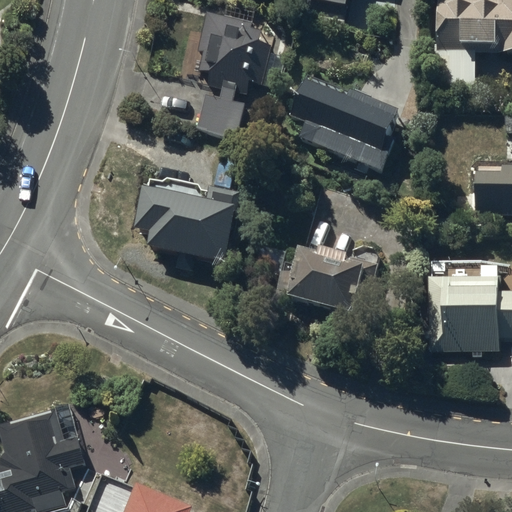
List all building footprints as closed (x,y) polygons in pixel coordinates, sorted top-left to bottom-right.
[(210,0),(245,9),(247,0),(279,0),(280,0),(279,0),(210,0)] [(306,0),(306,2),(348,12),(350,0),(306,0)] [(511,0),(437,0),(438,51),(434,51),(433,91),(476,91),(477,56),(511,56),(511,0)] [(197,132),(237,144),(251,87),(264,90),(274,49),(261,46),(263,34),(253,32),(254,26),(208,15),(196,53),(204,55),(198,74),(211,77),(207,88),(223,93),(221,103),(207,99),(197,132)] [(307,84),(291,121),(307,128),(301,141),(383,177),(397,146),(390,143),(401,119),(349,96),(347,101),(307,84)] [(477,178),(477,220),(511,220),(511,170),(503,171),(503,178),(477,178)] [(229,270),(245,201),(212,193),(211,199),(201,196),(202,193),(164,184),(163,187),(152,185),(149,197),(146,196),(137,236),(154,240),(152,252),(229,270)] [(320,262),(301,258),(290,304),(357,319),(362,299),(371,301),(379,266),(351,260),(351,262),(322,256),(320,262)] [(511,345),(511,300),(511,275),(436,275),(436,283),(430,283),(432,357),(503,357),(503,346),(511,345)] [(0,511),(33,511),(38,511),(45,511),(66,507),(63,495),(78,491),(73,471),(86,467),(79,441),(69,444),(66,432),(77,429),(72,410),(0,429),(0,434),(6,458),(0,471),(0,470),(0,511)] [(184,511),(139,491),(129,511),(184,511)]
